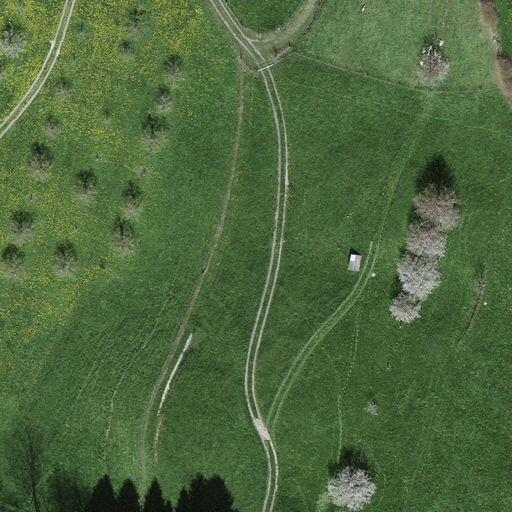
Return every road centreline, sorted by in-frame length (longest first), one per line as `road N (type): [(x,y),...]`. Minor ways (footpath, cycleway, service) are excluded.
road 1 (track): [(257,60),(288,237),(260,390),(283,454),(275,511)]
road 2 (track): [(0,123),(52,60),(68,0)]
